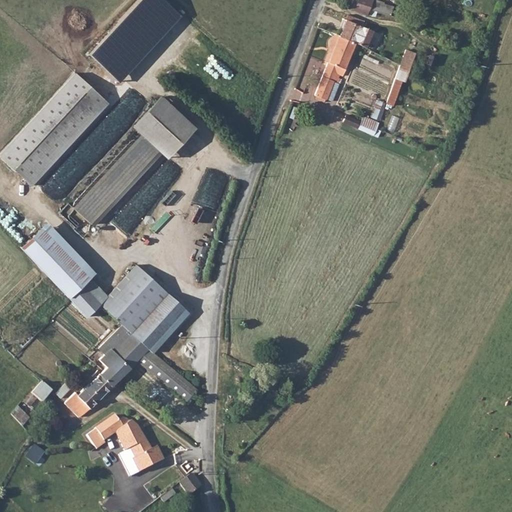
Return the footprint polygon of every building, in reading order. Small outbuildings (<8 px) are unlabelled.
[(165,0),(142,0),(91,54),(120,82),(183,16),(165,0)] [(358,0),(353,0),(348,14),(363,22),(367,13),(365,13),(368,4),(358,0)] [(372,5),(368,14),(397,26),(400,19),(389,15),(390,12),(372,5)] [(344,18),(329,12),(327,19),(343,27),(337,43),(353,51),(360,34),(363,28),(344,18)] [(448,29),(450,23),(427,15),(425,20),(448,29)] [(360,34),(353,51),(362,56),(370,38),(360,34)] [(321,69),(325,71),(337,43),(330,41),(325,54),(326,55),(321,69)] [(337,43),(325,71),(312,102),(324,108),(332,89),(336,90),(339,82),(342,83),(344,77),(342,75),(343,73),(346,66),(353,51),(337,43)] [(403,55),(383,107),(389,109),(397,87),(401,89),(412,58),(403,55)] [(78,81),(2,162),(29,189),(105,107),(78,81)] [(131,129),(140,137),(157,152),(165,160),(193,130),(159,99),(131,129)] [(376,134),(380,121),(364,116),(362,120),(346,114),(343,123),(376,134)] [(378,137),(370,134),(344,124),(342,129),(375,143),(378,137)] [(157,152),(140,137),(73,210),(89,225),(157,152)] [(77,148),(46,186),(64,200),(105,149),(101,146),(103,143),(100,141),(87,157),(77,148)] [(42,228),(20,249),(68,300),(79,289),(85,282),(90,277),(42,228)] [(107,303),(102,309),(121,327),(126,332),(150,354),(185,317),(137,272),(107,303)] [(85,282),(79,289),(95,303),(98,306),(101,309),(102,309),(107,303),(85,282)] [(68,300),(88,321),(101,309),(98,306),(92,312),(89,309),(95,303),(79,289),(68,300)] [(98,306),(95,303),(89,309),(92,312),(98,306)] [(121,327),(98,350),(103,355),(126,332),(121,327)] [(104,374),(99,378),(109,387),(134,362),(183,405),(193,393),(150,354),(126,332),(103,355),(98,361),(107,370),(104,374)] [(109,387),(99,378),(96,375),(91,381),(93,383),(76,401),(71,397),(61,408),(76,422),(109,387)] [(39,381),(26,395),(37,405),(51,392),(39,381)] [(259,381),(256,387),(268,391),(271,385),(259,381)] [(62,386),(51,398),(56,403),(68,391),(62,386)] [(12,414),(25,425),(32,418),(19,406),(12,414)] [(110,419),(91,431),(99,444),(112,437),(121,454),(126,452),(130,460),(129,461),(136,476),(152,468),(159,464),(152,450),(147,452),(137,433),(134,430),(128,425),(123,423),(117,423),(114,425),(110,419)] [(38,464),(46,450),(34,443),(27,457),(38,464)] [(178,484),(175,486),(188,500),(199,489),(199,486),(188,477),(180,483),(178,484)]
